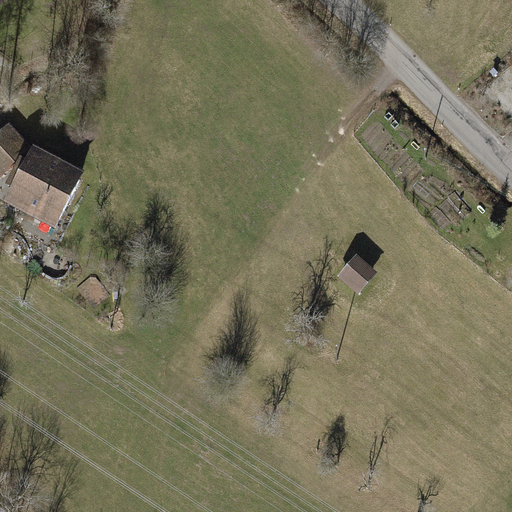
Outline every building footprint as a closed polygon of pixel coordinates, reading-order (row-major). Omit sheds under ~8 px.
[(0,143),(0,183),(31,152),(11,132),(0,143)] [(14,198),(9,207),(58,233),(88,179),(39,153),(31,168),(25,165),(8,195),(14,198)] [(431,218),(447,236),(453,230),(437,212),(431,218)] [(500,259),(495,265),(502,270),(507,264),(500,259)] [(359,263),(340,284),(360,302),(379,281),(359,263)]
